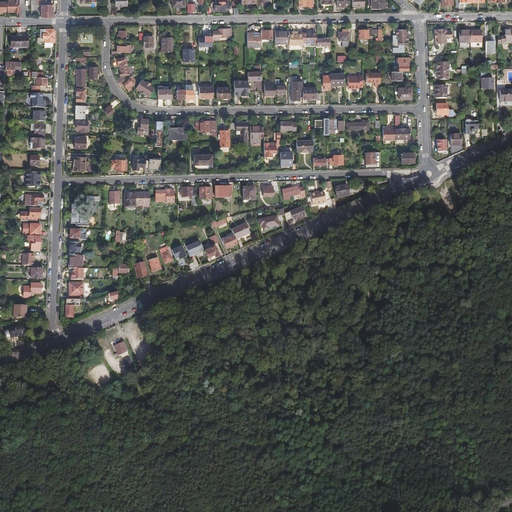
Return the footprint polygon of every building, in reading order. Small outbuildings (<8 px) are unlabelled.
[(6,0),(6,9),(13,9),(13,10),(18,10),(17,0),(6,0)] [(39,17),(51,17),(51,6),(43,6),(42,0),(29,0),(29,17),(36,17),(36,8),(39,8),(39,17)] [(183,8),(183,0),(170,0),(171,8),(183,8)] [(226,3),(227,3),(227,0),(225,0),(217,0),(217,3),(217,5),(213,6),(213,11),(227,11),(226,3)] [(385,9),(385,2),(381,0),(368,0),(369,1),(370,1),(370,9),(385,9)] [(357,38),(370,38),(370,29),(363,29),(363,30),(357,30),(357,38)] [(449,39),(449,31),(444,31),(444,29),(441,29),(432,30),(432,39),(433,39),(433,44),(445,44),(444,39),(449,39)] [(500,40),(496,40),(496,43),(501,43),(511,42),(511,29),(510,30),(510,32),(503,32),(503,36),(500,36),(500,40)] [(36,39),(36,43),(52,43),(52,32),(51,30),(41,31),(39,31),(38,39),(36,39)] [(211,31),(211,32),(211,41),(218,41),(218,38),(227,38),(227,37),(227,30),(222,30),(215,30),(215,31),(211,31)] [(246,45),(246,33),(242,33),(242,30),(237,30),(237,39),(241,39),(241,45),(246,45)] [(406,41),(407,41),(407,33),(405,33),(405,30),(394,30),(394,41),(406,41)] [(115,39),(124,39),(124,35),(124,31),(117,31),(117,36),(115,36),(115,39)] [(267,31),(260,31),(260,33),(260,36),(260,40),(271,40),(270,31),(267,31)] [(337,41),(347,40),(347,31),(345,31),(341,31),(341,32),(337,32),(337,41)] [(475,31),(468,31),(468,32),(468,42),(480,42),(480,31),(475,31)] [(203,38),(197,38),(197,48),(211,48),(211,41),(211,32),(207,32),(205,32),(205,37),(203,37),(203,38)] [(282,32),(274,32),(274,44),(287,44),(287,34),(287,32),(282,32)] [(468,42),(468,32),(463,32),(457,32),(457,43),(468,43),(468,42)] [(251,33),(246,33),(246,45),(246,48),(260,48),(260,40),(260,36),(251,36),(251,33)] [(309,33),(301,33),(301,34),(301,47),(315,47),(315,39),(315,33),(309,33)] [(287,34),(287,44),(287,46),(296,46),(296,49),(301,49),(301,47),(301,34),(298,34),(296,34),(287,34)] [(143,40),(143,47),(152,47),(152,37),(148,37),(143,37),(143,40)] [(10,48),(27,49),(27,39),(18,38),(10,38),(10,48)] [(161,51),(170,51),(170,39),(166,39),(161,39),(161,51)] [(320,39),(315,39),(315,47),(323,47),(323,52),(328,52),(328,39),(323,39),(320,39)] [(406,41),(394,41),(392,41),(392,52),(402,52),(402,46),(404,46),(406,45),(406,41)] [(489,42),(483,42),(483,55),(493,55),(492,42),(489,42)] [(116,52),(110,51),(110,55),(117,55),(117,53),(130,53),(130,45),(118,45),(118,47),(116,47),(116,52)] [(182,62),(192,62),(192,50),(187,50),(182,50),(182,62)] [(123,58),(115,60),(116,64),(118,64),(119,67),(125,66),(123,58)] [(398,70),(406,70),(406,66),(404,66),(404,64),(406,64),(408,62),(408,59),(396,59),(396,63),(398,64),(398,70)] [(14,64),(5,63),(5,73),(7,73),(7,79),(14,79),(14,64)] [(446,63),(441,63),(440,64),(435,64),(435,75),(436,75),(436,80),(446,80),(446,63)] [(129,67),(119,69),(120,72),(118,72),(119,76),(127,75),(127,74),(130,73),(129,67)] [(84,87),(84,69),(75,69),(75,87),(84,87)] [(260,73),(247,73),(247,81),(247,83),(256,83),(256,85),(254,85),(255,89),(256,89),(256,92),(260,92),(260,73)] [(400,82),(400,73),(390,73),(391,82),(400,82)] [(379,87),(378,74),(364,74),(364,83),(373,83),(373,87),(379,87)] [(344,75),(330,75),(330,77),(330,84),(330,85),(344,86),(344,75)] [(361,87),(361,75),(357,75),(357,77),(346,77),(346,84),(349,84),(349,89),(357,89),(357,87),(361,87)] [(123,80),(117,84),(119,87),(122,85),(125,89),(128,88),(127,88),(135,84),(134,82),(135,82),(130,76),(123,80)] [(329,84),(330,84),(330,77),(322,77),(322,84),(323,84),(323,90),(329,90),(329,84)] [(45,87),(45,79),(35,79),(34,87),(37,87),(45,87)] [(478,80),(479,90),(485,90),(487,90),(487,85),(491,85),(491,79),(482,79),(478,80)] [(144,83),(140,80),(135,87),(149,96),(153,89),(149,86),(144,83)] [(247,83),(247,81),(233,81),(233,95),(237,95),(239,95),(239,97),(241,99),(247,99),(247,83)] [(284,86),(284,81),(274,81),(274,86),(274,94),(284,94),(284,86)] [(302,89),(302,84),(291,84),(291,92),(290,92),(290,102),(300,102),(300,99),(302,99),(302,89)] [(191,86),(184,86),(184,91),(184,99),(184,100),(192,100),(192,91),(191,86)] [(274,86),(263,86),(263,97),(274,97),(274,94),(274,86)] [(407,88),(407,86),(404,86),(404,88),(397,88),(397,99),(404,99),(410,99),(410,88),(407,88)] [(433,99),(445,99),(444,86),(433,87),(433,99)] [(149,96),(135,87),(134,89),(147,98),(149,96)] [(211,88),(197,88),(197,98),(211,98),(211,88)] [(228,88),(215,88),(215,99),(228,99),(228,88)] [(404,100),(404,99),(397,99),(397,88),(394,88),(395,100),(404,100)] [(74,89),(74,94),(76,94),(76,97),(74,97),(74,102),(82,102),(83,90),(74,89)] [(302,99),(315,99),(315,94),(315,89),(302,89),(302,99)] [(505,102),(511,101),(511,90),(496,91),(496,102),(502,102),(505,102)] [(166,91),(157,91),(157,107),(161,107),(161,99),(166,99),(166,91)] [(184,99),(184,91),(175,91),(175,100),(184,99)] [(45,108),(45,101),(42,101),(42,99),(42,98),(42,97),(42,94),(30,94),(30,96),(30,98),(30,99),(31,99),(32,101),(32,108),(45,108)] [(118,102),(115,99),(110,103),(110,104),(102,111),(106,116),(112,111),(110,108),(112,106),(113,107),(118,102)] [(445,105),(434,105),(434,111),(432,111),(432,115),(434,115),(435,116),(446,115),(445,105)] [(87,106),(74,106),(73,119),(83,120),(83,110),(87,110),(87,106)] [(31,111),(31,121),(43,122),(43,112),(31,111)] [(133,119),(129,129),(136,129),(136,133),(146,134),(147,129),(146,129),(147,120),(133,119)] [(322,136),(328,136),(328,134),(327,120),(323,120),(323,121),(314,121),(314,129),(323,128),(323,130),(322,130),(322,136)] [(327,120),(328,134),(333,134),(333,131),(333,130),(333,127),(337,127),(337,131),(343,131),(342,121),(332,122),(332,120),(327,120)] [(346,123),(346,130),(368,130),(368,120),(361,120),(361,123),(346,123)] [(87,130),(87,122),(75,121),(74,121),(74,122),(74,124),(74,125),(75,125),(75,131),(80,131),(80,132),(87,132),(87,131),(87,130)] [(210,136),(215,136),(215,122),(198,122),(198,123),(194,123),(194,130),(199,130),(199,133),(210,133),(210,136)] [(290,134),(294,134),(294,123),(290,123),(290,122),(282,122),(282,129),(290,129),(290,134)] [(33,134),(43,135),(43,125),(39,125),(39,123),(33,123),(33,124),(30,124),(30,129),(33,129),(33,134)] [(235,124),(235,129),(236,135),(239,135),(239,138),(239,142),(246,142),(246,123),(235,124)] [(476,123),(463,123),(463,136),(467,136),(469,136),(469,135),(472,135),(472,131),(476,131),(476,123)] [(381,142),(393,141),(393,129),(393,128),(393,126),(388,126),(388,129),(381,129),(381,142)] [(249,127),(249,140),(260,140),(260,127),(249,127)] [(393,129),(393,141),(409,140),(408,129),(403,129),(398,129),(393,129)] [(173,130),(173,139),(183,139),(183,130),(173,130)] [(218,135),(219,139),(219,147),(228,147),(228,131),(218,131),(218,135)] [(449,136),(449,147),(454,147),(459,147),(459,136),(449,136)] [(73,138),(72,148),(83,149),(84,137),(77,137),(77,138),(73,138)] [(43,139),(29,138),(29,143),(32,143),(31,149),(42,149),(43,139)] [(295,141),(295,152),(298,152),(299,153),(308,153),(308,152),(311,152),(311,141),(295,141)] [(436,153),(444,152),(444,141),(435,142),(436,153)] [(263,144),(263,158),(271,158),(271,154),(275,154),(275,149),(275,144),(271,144),(267,144),(263,144)] [(279,153),(279,166),(290,166),(290,153),(279,153)] [(312,153),(312,166),(324,166),(324,160),(314,160),(314,153),(312,153)] [(364,164),(373,164),(373,154),(364,154),(364,164)] [(400,163),(413,163),(413,154),(400,154),(400,163)] [(211,155),(193,156),(193,166),(211,165),(211,155)] [(28,165),(37,166),(37,157),(28,156),(28,165)] [(328,159),(328,165),(342,165),(341,156),(331,156),(331,159),(328,159)] [(73,157),(73,172),(83,172),(84,157),(73,157)] [(143,168),(143,169),(148,169),(148,170),(159,170),(159,158),(152,157),(151,160),(148,160),(148,162),(144,162),(143,168)] [(138,168),(143,168),(144,162),(144,161),(133,160),(132,170),(137,171),(138,168)] [(124,171),(124,161),(114,161),(114,162),(110,162),(110,168),(114,168),(114,171),(124,171)] [(39,173),(25,172),(24,187),(39,188),(39,173)] [(348,196),(348,194),(347,191),(346,185),(334,188),(336,198),(348,196)] [(213,187),(214,198),(230,197),(230,187),(213,187)] [(271,187),(262,187),(262,197),(271,196),(271,187)] [(304,199),(302,188),(298,189),(298,187),(281,191),(283,200),(289,199),(288,197),(299,195),(300,200),(304,199)] [(191,205),(196,205),(195,188),(180,188),(180,192),(179,192),(179,194),(180,194),(180,197),(190,196),(191,205)] [(209,188),(198,188),(198,198),(210,198),(209,188)] [(242,188),(242,200),(253,200),(253,188),(242,188)] [(164,190),(153,191),(154,203),(165,202),(165,203),(173,203),(172,190),(170,190),(170,189),(163,189),(164,190)] [(118,200),(118,192),(108,193),(108,204),(114,204),(114,208),(120,208),(119,200),(118,200)] [(314,194),(313,193),(308,194),(310,205),(324,202),(322,192),(317,193),(314,194)] [(123,206),(134,206),(134,194),(131,194),(131,193),(123,193),(123,206)] [(134,207),(148,207),(148,193),(134,193),(134,194),(134,206),(134,207)] [(24,195),(24,206),(37,206),(37,202),(39,202),(40,195),(24,195)] [(74,206),(74,205),(70,205),(69,224),(74,224),(74,226),(87,227),(87,223),(86,222),(86,220),(78,220),(78,206),(74,206)] [(298,218),(304,215),(301,208),(288,213),(291,221),(298,218)] [(39,210),(28,210),(28,214),(20,214),(19,222),(34,222),(35,220),(36,220),(36,219),(39,219),(39,210)] [(275,217),(259,220),(261,225),(262,231),(267,230),(267,228),(270,227),(277,226),(275,217)] [(38,225),(28,224),(28,235),(38,235),(38,225)] [(230,230),(232,236),(234,240),(241,237),(241,236),(243,235),(248,233),(245,224),(230,230)] [(84,240),(84,230),(78,230),(78,231),(68,231),(68,239),(78,240),(84,240)] [(29,251),(38,251),(39,243),(40,243),(40,240),(39,240),(39,236),(26,236),(25,241),(29,244),(29,251)] [(230,246),(236,244),(234,240),(232,236),(220,241),(224,249),(230,246)] [(125,249),(126,240),(117,242),(117,245),(121,245),(121,249),(125,249)] [(196,253),(202,251),(198,242),(184,248),(189,258),(193,256),(192,255),(196,253)] [(77,256),(77,243),(68,243),(68,255),(69,255),(77,256)] [(171,250),(175,259),(180,257),(180,258),(185,256),(180,246),(171,250)] [(216,257),(218,257),(214,248),(210,250),(211,252),(205,254),(207,259),(213,257),(214,258),(216,257)] [(167,262),(171,260),(167,251),(165,251),(164,249),(161,250),(162,253),(160,254),(164,263),(167,262)] [(21,266),(32,266),(32,254),(22,254),(21,266)] [(81,269),(81,256),(77,256),(69,255),(69,264),(67,264),(67,269),(68,269),(81,269)] [(154,268),(158,267),(155,258),(147,261),(150,270),(154,268)] [(141,277),(146,276),(143,262),(133,265),(136,278),(141,277)] [(128,265),(117,264),(117,268),(117,273),(124,273),(128,273),(128,265)] [(102,279),(117,279),(117,273),(117,268),(111,268),(111,272),(112,272),(112,275),(111,275),(111,276),(102,276),(102,279)] [(29,269),(26,269),(26,273),(29,273),(29,279),(40,279),(40,269),(29,269)] [(69,273),(69,280),(81,280),(81,269),(68,269),(68,273),(69,273)] [(81,296),(81,288),(81,284),(68,284),(67,296),(81,296)] [(29,294),(39,295),(39,285),(29,285),(29,288),(23,287),(22,299),(29,299),(29,294)] [(64,300),(63,316),(71,316),(71,305),(80,305),(80,300),(64,300)] [(24,319),(24,307),(12,306),(12,318),(24,319)] [(7,328),(2,329),(2,333),(8,332),(9,338),(17,336),(22,335),(20,325),(7,328)] [(118,356),(126,351),(121,342),(113,347),(118,356)] [(132,365),(128,357),(122,360),(125,368),(132,365)]
